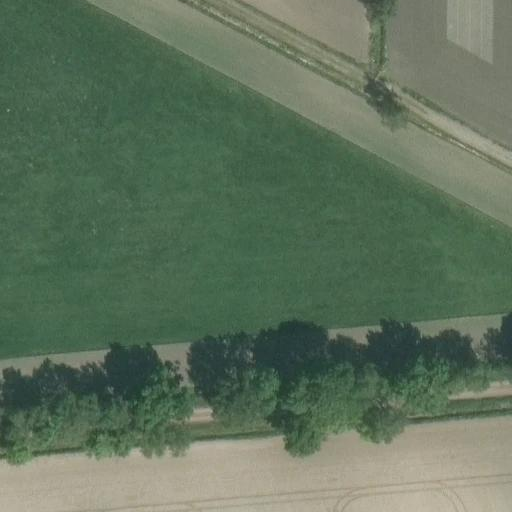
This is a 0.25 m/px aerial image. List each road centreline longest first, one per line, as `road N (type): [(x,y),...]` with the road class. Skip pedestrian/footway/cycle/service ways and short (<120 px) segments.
road 1 (track): [(511,386),(0,435)]
road 2 (track): [(216,0),(511,164)]
